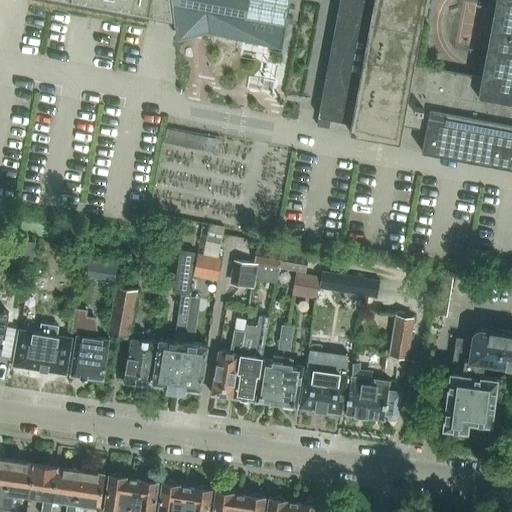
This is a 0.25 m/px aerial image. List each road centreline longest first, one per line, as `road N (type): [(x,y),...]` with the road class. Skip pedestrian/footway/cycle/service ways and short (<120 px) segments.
road 1 (unclassified): [(385,467),(0,410)]
road 2 (unclassified): [(511,483),(385,467)]
